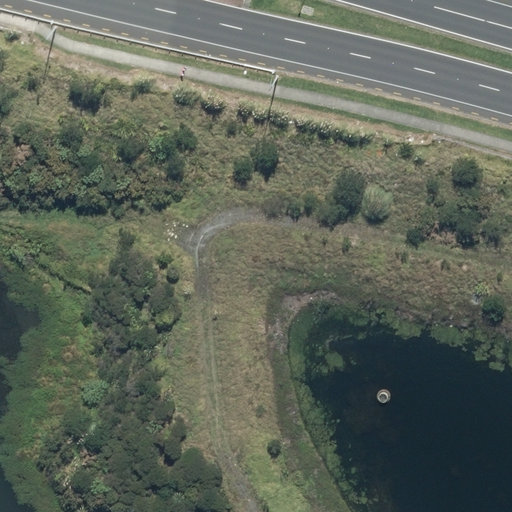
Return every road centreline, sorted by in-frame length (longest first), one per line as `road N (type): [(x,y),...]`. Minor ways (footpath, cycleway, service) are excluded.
road 1 (track): [(255,511),(220,439),(196,237),(243,212),(511,268)]
road 2 (secondary): [(511,96),(127,0)]
